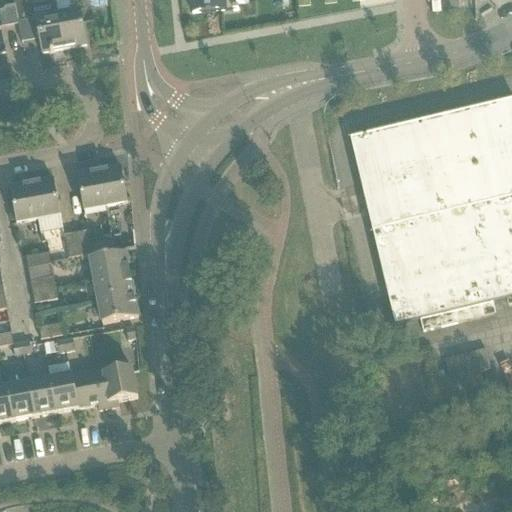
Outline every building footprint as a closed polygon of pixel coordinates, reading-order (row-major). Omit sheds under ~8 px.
[(13,0),(15,8),(18,24),(30,22),(26,0),(13,0)] [(190,0),(192,15),(205,13),(206,15),(211,15),(211,13),(224,12),(224,10),(221,11),(220,0),(190,0)] [(79,7),(70,9),(69,3),(67,1),(55,3),(58,17),(65,52),(87,48),(79,7)] [(1,27),(18,24),(15,8),(6,10),(4,13),(0,14),(0,55),(6,55),(1,27)] [(65,52),(58,17),(36,21),(43,56),(65,52)] [(425,129),(491,113),(486,91),(484,91),(481,80),(478,81),(478,80),(447,87),(452,108),(430,113),(431,117),(423,119),(425,129)] [(388,138),(383,118),(405,113),(404,109),(412,107),(410,96),(344,112),(349,135),(352,135),(354,146),(388,138)] [(463,155),(497,147),(494,136),(496,135),(491,113),(425,129),(427,139),(436,137),(437,140),(459,135),(463,155)] [(426,164),(423,154),(415,156),(414,152),(392,157),(388,138),(354,146),(357,156),(355,157),(360,179),(426,164)] [(441,195),(507,179),(501,157),(499,158),(497,147),(463,155),(468,174),(446,179),(447,183),(438,185),(441,195)] [(403,204),(399,184),(420,179),(420,175),(428,173),(426,164),(360,179),(365,201),(367,201),(370,212),(403,204)] [(121,170),(99,174),(106,209),(128,205),(121,170)] [(106,209),(99,174),(77,178),(84,213),(106,209)] [(479,221),(511,213),(511,211),(510,202),(511,202),(507,179),(441,195),(443,205),(452,203),(453,207),(474,202),(479,221)] [(54,182),(32,186),(39,222),(61,218),(54,182)] [(39,222),(32,186),(10,190),(16,226),(39,222)] [(441,230),(439,220),(431,222),(430,218),(408,223),(403,204),(370,212),(372,223),(370,223),(375,245),(441,230)] [(456,261),(511,247),(511,213),(479,221),(483,240),(462,245),(463,249),(454,251),(456,261)] [(419,270),(414,251),(436,245),(435,242),(444,240),(441,230),(375,245),(381,268),(383,267),(385,278),(419,270)] [(92,257),(90,245),(88,233),(76,235),(80,259),(90,257),(92,257)] [(80,259),(76,235),(64,238),(69,261),(80,259)] [(113,241),(90,245),(92,257),(90,257),(91,261),(116,256),(113,241)] [(511,247),(456,261),(459,271),(467,269),(468,273),(490,268),(495,287),(511,282),(511,247)] [(50,255),(46,256),(26,260),(28,271),(52,267),(50,255)] [(126,255),(116,256),(91,261),(95,283),(130,276),(126,255)] [(457,296),(455,286),(446,288),(445,284),(424,289),(419,270),(385,278),(388,289),(386,289),(391,311),(457,296)] [(134,298),(130,276),(95,283),(99,305),(134,298)] [(30,283),(32,295),(56,290),(54,279),(30,283)] [(511,282),(495,287),(499,306),(477,311),(478,315),(470,317),(472,327),(511,317),(511,282)] [(58,302),(56,290),(32,295),(35,306),(58,302)] [(435,336),(430,317),(452,312),(451,308),(459,306),(457,296),(391,311),(396,334),(399,333),(401,344),(435,336)] [(138,320),(134,298),(99,305),(103,326),(138,320)] [(511,317),(472,327),(474,337),(483,335),(484,339),(506,334),(510,354),(511,353),(511,317)] [(62,326),(39,330),(41,342),(65,338),(62,326)] [(128,343),(136,342),(134,330),(126,331),(128,343)] [(0,350),(13,348),(14,348),(14,347),(12,336),(0,337),(0,350)] [(401,344),(404,355),(401,355),(407,379),(473,363),(471,352),(462,355),(461,350),(439,355),(435,336),(401,344)] [(73,341),(65,343),(67,355),(75,353),(73,341)] [(67,355),(65,343),(57,344),(59,356),(67,355)] [(29,344),(22,346),(24,358),(32,356),(29,344)] [(91,346),(93,358),(103,356),(101,344),(91,346)] [(24,358),(22,346),(14,347),(14,348),(13,348),(16,359),(24,358)] [(113,375),(112,375),(97,378),(96,374),(95,374),(102,413),(115,411),(114,405),(117,405),(138,401),(132,371),(113,375)] [(102,413),(95,374),(71,378),(78,412),(97,409),(98,408),(99,414),(102,413)] [(78,412),(71,378),(50,382),(57,416),(78,412)] [(57,416),(50,382),(29,386),(35,420),(57,416)] [(35,420),(29,386),(8,390),(14,424),(35,420)] [(0,426),(14,424),(8,390),(0,391),(0,426)]
